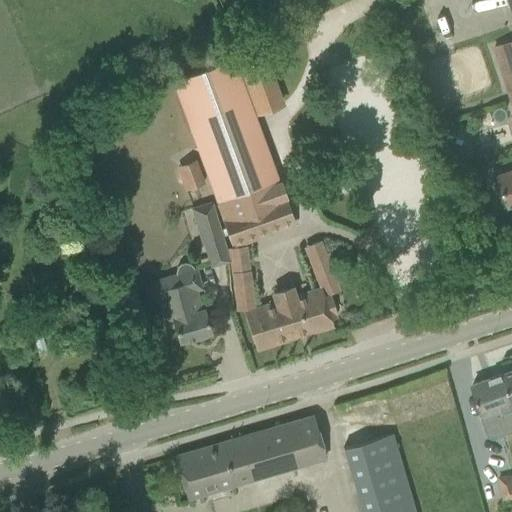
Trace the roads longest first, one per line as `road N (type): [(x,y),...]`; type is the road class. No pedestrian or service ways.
road 1 (tertiary): [(0,465),(511,319)]
road 2 (unknown): [(375,0),(319,32),(300,94),(278,126),(304,214),(386,277),(401,330)]
road 3 (unknown): [(511,273),(479,155),(481,145),(510,130)]
road 4 (unknown): [(228,387),(204,266)]
